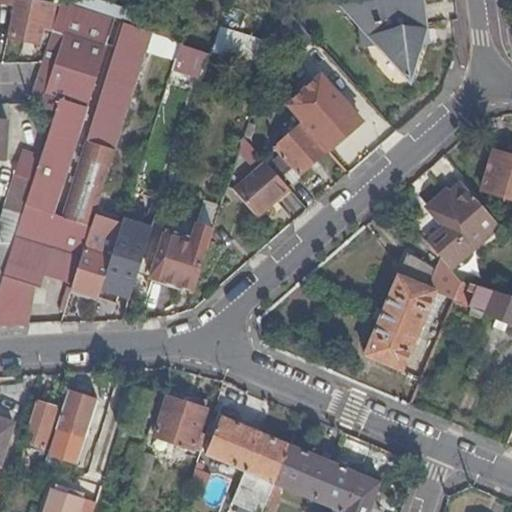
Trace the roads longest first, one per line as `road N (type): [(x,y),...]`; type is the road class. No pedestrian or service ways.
road 1 (residential): [(488,81),(206,336)]
road 2 (residential): [(206,336),(224,352),(445,445)]
road 3 (residential): [(0,349),(206,336)]
